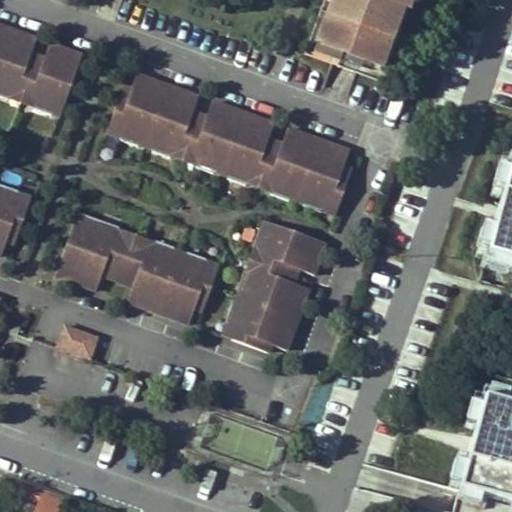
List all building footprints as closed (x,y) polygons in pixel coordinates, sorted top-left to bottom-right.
[(419,0),(348,0),(331,52),(394,73),(419,0)] [(14,33),(0,28),(0,44),(9,47),(14,33)] [(0,101),(11,106),(13,101),(36,110),(34,114),(54,121),(58,109),(67,112),(79,73),(71,70),(76,56),(53,48),(52,51),(39,46),(40,43),(14,33),(9,47),(0,44),(0,101)] [(79,73),(84,59),(76,56),(71,70),(79,73)] [(134,77),(128,94),(138,97),(143,80),(134,77)] [(298,209),(299,206),(311,211),(310,214),(328,220),(333,207),(346,212),(359,174),(351,171),(356,158),(331,149),(330,152),(320,148),(320,145),(295,136),(290,150),(277,145),(282,131),(257,122),(256,126),(242,120),(244,117),(220,108),(215,123),(201,118),(205,103),(181,94),(180,98),(166,93),(167,89),(143,80),(138,97),(128,94),(115,131),(127,136),(124,145),(146,153),(146,151),(157,155),(155,157),(176,164),(180,153),(204,162),(200,173),(220,180),(221,178),(234,182),(233,185),(253,193),(257,180),(282,189),(277,201),(298,209)] [(220,108),(205,103),(201,118),(215,123),(220,108)] [(67,112),(58,109),(54,121),(62,124),(67,112)] [(112,141),(124,145),(127,136),(115,131),(112,141)] [(295,136),(282,131),(277,145),(290,150),(295,136)] [(180,153),(176,164),(200,173),(204,162),(180,153)] [(359,174),(363,161),(356,158),(351,171),(359,174)] [(253,193),(277,201),(282,189),(257,180),(253,193)] [(0,258),(8,261),(13,244),(22,248),(35,211),(20,205),(23,194),(6,187),(4,191),(0,189),(0,258)] [(39,200),(23,194),(20,205),(35,211),(39,200)] [(511,261),(511,202),(497,257),(511,261)] [(328,220),(341,225),(346,212),(333,207),(328,220)] [(126,230),(100,221),(99,224),(84,219),(65,277),(78,281),(77,285),(103,294),(109,277),(140,288),(134,305),(159,314),(159,309),(173,314),(171,319),(195,327),(201,312),(209,315),(223,277),(211,273),(215,262),(196,255),(195,260),(182,255),(183,250),(164,244),(160,254),(122,240),(126,230)] [(317,298),(316,297),(300,292),(305,279),(322,284),(331,259),(325,257),(329,247),(275,228),(272,237),(267,235),(260,253),(271,257),(263,281),(252,277),(245,297),(250,298),(246,310),(241,309),(234,327),(244,332),(239,343),(277,356),(279,350),(296,356),(305,333),(299,331),(304,318),(309,319),(317,298)] [(164,244),(126,230),(122,240),(160,254),(164,244)] [(22,248),(13,244),(8,261),(16,265),(22,248)] [(271,257),(260,253),(252,277),(263,281),(271,257)] [(223,277),(227,266),(215,262),(211,273),(223,277)] [(109,277),(103,294),(134,305),(140,288),(109,277)] [(317,298),(322,284),(305,279),(300,292),(316,297),(317,298)] [(204,330),(209,315),(201,312),(195,327),(204,330)] [(61,325),(53,350),(90,361),(98,336),(61,325)] [(244,332),(234,327),(229,338),(239,343),(244,332)] [(293,362),(296,356),(279,350),(277,356),(293,362)] [(511,505),(511,382),(490,376),(458,491),(511,505)] [(200,447),(266,470),(278,435),(212,412),(200,447)] [(43,491),(41,497),(57,502),(59,497),(43,491)] [(53,511),(57,502),(41,497),(35,511),(53,511)]
